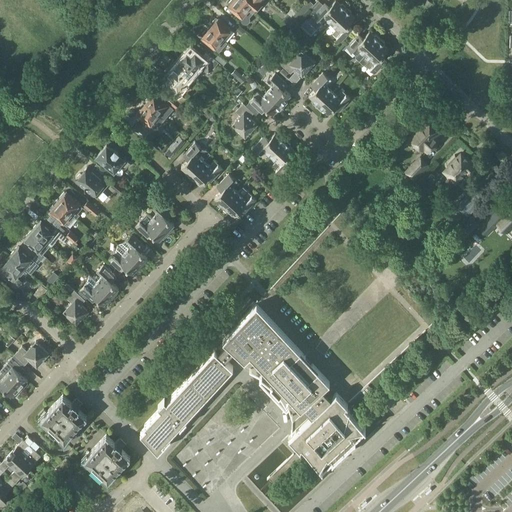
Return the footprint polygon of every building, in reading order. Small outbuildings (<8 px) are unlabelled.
[(254,12),(256,13),(241,0),(230,0),(229,2),(230,3),(227,6),(228,7),(241,18),(241,20),(242,22),(243,23),(246,24),(248,23),(250,21),(250,19),(249,17),(254,12)] [(241,0),(256,13),(264,3),(261,0),(241,0)] [(310,0),(306,0),(296,11),(292,16),(297,21),(313,3),(310,0)] [(317,0),(310,9),(314,13),(313,14),(322,23),(326,18),(332,22),(347,6),(343,2),(340,3),(337,0),(334,0),(329,6),(328,8),(323,4),(318,0),(317,0)] [(425,6),(430,9),(431,8),(433,3),(428,0),(425,6)] [(351,10),(347,6),(332,22),(337,27),(332,32),(341,41),(351,30),(347,26),(355,17),(351,13),(351,10)] [(212,23),(209,26),(227,42),(227,41),(235,31),(218,17),(217,18),(215,18),(211,23),(212,23)] [(227,42),(209,26),(207,29),(206,28),(203,33),(203,35),(202,36),(218,50),(220,50),(227,42)] [(241,35),(245,31),(240,26),(236,30),(241,35)] [(359,60),(381,37),(377,34),(374,34),(370,30),(361,39),(357,35),(347,46),(355,54),(355,57),(359,60)] [(274,32),(267,39),(275,46),(281,38),(274,32)] [(381,37),(359,60),(363,64),(366,64),(375,72),(385,61),(380,57),(389,48),(384,44),(385,41),(381,37)] [(206,51),(202,56),(195,50),(194,52),(190,49),(188,52),(187,51),(181,58),(183,59),(179,63),(192,74),(200,65),(204,68),(204,71),(213,70),(213,68),(214,68),(219,62),(206,51)] [(301,73),(303,73),(314,62),(305,53),(305,54),(298,54),(297,54),(292,59),(287,54),(280,62),(290,73),(295,68),(301,74),(301,73)] [(219,54),(215,58),(223,65),(227,61),(219,54)] [(265,66),(270,61),(266,57),(261,62),(265,66)] [(192,74),(179,63),(175,68),(174,67),(168,74),(168,75),(165,78),(169,81),(169,82),(178,90),(187,80),(190,83),(195,78),(191,75),(192,74)] [(242,75),(235,69),(231,73),(241,83),(247,76),(244,74),(242,75)] [(317,106),(332,90),(327,85),(331,80),(323,71),(313,82),(317,86),(309,95),(313,99),(312,102),(317,106)] [(267,91),(283,106),(287,102),(287,99),(290,95),(282,86),(286,82),(275,72),(267,81),(272,85),(267,91)] [(238,87),(233,93),(237,96),(242,91),(238,87)] [(332,90),(317,106),(321,110),(324,109),(328,113),(336,104),(341,108),(351,98),(342,89),(337,94),(332,90)] [(283,106),(267,91),(262,96),(257,91),(249,100),(260,110),(264,105),(273,114),(277,110),(280,110),(283,106)] [(146,102),(162,116),(166,110),(163,107),(167,103),(154,92),(146,102)] [(178,92),(173,97),(184,106),(186,108),(191,103),(178,92)] [(237,96),(233,93),(229,97),(234,101),(238,97),(237,96)] [(184,106),(173,97),(172,97),(168,101),(180,111),(184,106)] [(162,116),(146,102),(137,112),(152,126),(162,116)] [(256,125),(255,125),(255,123),(255,122),(249,117),(254,112),(243,102),(235,110),(240,115),(235,120),(236,121),(236,128),(245,137),(256,125)] [(427,120),(411,138),(422,149),(424,146),(429,151),(438,140),(436,139),(436,140),(433,137),(439,131),(437,130),(438,129),(438,127),(435,124),(433,124),(432,125),(427,120)] [(148,132),(137,122),(132,127),(144,137),(148,132)] [(271,156),(286,139),(282,135),(279,136),(275,132),(266,141),(262,137),(252,148),(261,156),(265,151),(271,156)] [(185,140),(179,134),(169,147),(175,152),(185,140)] [(286,139),(271,156),(276,161),(271,166),(280,174),(290,163),(285,159),(294,150),(290,146),(290,143),(286,139)] [(206,150),(203,150),(195,142),(185,153),(189,157),(181,166),(185,170),(185,172),(189,176),(210,154),(206,150)] [(126,168),(130,162),(124,157),(123,159),(117,153),(118,152),(114,149),(113,150),(106,144),(97,155),(114,171),(119,165),(123,168),(126,168)] [(450,164),(445,169),(450,174),(444,181),(451,187),(465,171),(468,174),(477,165),(470,159),(469,161),(461,153),(457,157),(453,158),(450,161),(450,164)] [(210,154),(189,176),(193,180),(196,179),(200,183),(208,174),(213,179),(223,168),(214,160),(209,165),(204,160),(210,154)] [(420,157),(406,172),(413,178),(427,164),(420,157)] [(76,179),(97,197),(108,183),(88,166),(82,173),(79,173),(77,176),(77,178),(76,179)] [(222,208),(238,191),(232,186),(237,181),(229,173),(219,184),(223,188),(215,197),(219,201),(218,204),(222,208)] [(110,186),(118,192),(125,198),(130,192),(115,180),(110,186)] [(242,186),(238,191),(222,208),(226,212),(229,211),(234,215),(242,206),(246,210),(256,199),(242,186)] [(61,197),(57,201),(74,216),(77,218),(80,214),(77,212),(82,207),(78,203),(79,202),(66,191),(65,192),(64,191),(60,196),(61,197)] [(479,203),(469,193),(457,206),(467,216),(479,203)] [(88,200),(82,207),(87,211),(88,210),(95,216),(100,211),(88,200)] [(152,218),(168,233),(173,228),(172,225),(174,223),(165,215),(169,210),(158,200),(151,208),(156,213),(152,218)] [(74,216),(57,201),(54,205),(52,204),(48,209),(50,210),(48,212),(61,223),(62,221),(67,225),(74,216)] [(505,209),(502,212),(497,207),(479,226),(488,234),(499,223),(508,231),(511,226),(511,203),(506,210),(505,209)] [(454,210),(443,221),(451,228),(461,217),(454,210)] [(147,213),(142,218),(135,226),(146,235),(150,231),(152,233),(159,239),(160,237),(163,238),(168,233),(152,218),(147,213)] [(36,224),(32,229),(52,245),(58,238),(64,243),(69,239),(56,228),(53,232),(40,221),(37,225),(36,224)] [(464,222),(459,228),(465,234),(471,229),(464,222)] [(52,245),(32,229),(27,234),(29,235),(25,239),(38,250),(45,241),(51,246),(52,245)] [(71,230),(66,236),(73,242),(78,237),(71,230)] [(125,241),(118,244),(142,266),(146,261),(146,258),(147,256),(138,248),(143,243),(132,233),(125,241)] [(142,266),(118,244),(115,251),(109,258),(119,268),(123,264),(132,272),(134,270),(137,271),(142,266)] [(86,250),(84,252),(90,258),(96,251),(90,246),(86,250)] [(13,251),(10,255),(24,267),(31,258),(19,247),(14,251),(13,251)] [(36,255),(44,262),(48,266),(52,261),(40,251),(36,255)] [(73,253),(67,260),(71,264),(72,265),(74,262),(78,257),(74,254),(73,253)] [(24,267),(10,255),(5,260),(7,261),(3,265),(11,272),(9,273),(16,279),(14,281),(19,285),(22,281),(16,276),(24,267)] [(44,262),(36,255),(33,259),(38,264),(38,263),(41,266),(44,262)] [(96,281),(113,297),(118,292),(117,289),(119,287),(110,279),(114,274),(103,264),(96,272),(101,276),(96,281)] [(54,272),(47,280),(52,284),(59,276),(54,272)] [(113,297),(96,281),(92,287),(87,282),(80,289),(90,299),(95,295),(103,303),(105,301),(108,302),(113,297)] [(85,300),(74,290),(68,283),(65,286),(71,292),(66,298),(71,302),(67,308),(67,315),(67,316),(76,324),(87,312),(87,310),(81,304),(85,300)] [(47,290),(41,285),(34,293),(39,298),(47,290)] [(145,426),(140,431),(156,448),(158,450),(164,443),(163,441),(233,366),(228,361),(236,352),(244,360),(250,355),(277,383),(278,382),(285,389),(283,391),(301,409),(303,411),(304,412),(305,411),(307,414),(306,414),(308,416),(309,418),(288,437),(300,449),(301,449),(300,448),(301,446),(309,454),(318,464),(319,465),(327,452),(333,458),(355,438),(348,430),(364,426),(362,424),(361,423),(360,422),(356,417),(350,411),(345,406),(346,404),(347,405),(348,405),(347,404),(347,403),(343,399),(336,392),(334,395),(331,398),(322,389),(325,387),(326,386),(330,382),(328,380),(312,364),(311,365),(304,357),(306,356),(305,355),(257,304),(256,304),(252,309),(240,322),(239,322),(223,340),(224,341),(221,344),(220,343),(215,349),(214,349),(210,354),(167,400),(164,398),(158,405),(160,407),(144,424),(145,426)] [(8,346),(15,339),(10,334),(3,342),(8,346)] [(15,353),(25,363),(30,359),(36,365),(36,364),(38,364),(38,365),(49,353),(40,344),(40,345),(33,345),(32,345),(27,350),(22,345),(15,353)] [(13,366),(5,374),(20,387),(23,383),(25,385),(28,382),(27,379),(19,372),(23,367),(12,356),(8,361),(13,366)] [(20,387),(5,374),(1,378),(0,377),(0,392),(4,388),(12,395),(15,396),(18,393),(16,391),(20,387)] [(372,389),(368,385),(351,401),(355,406),(372,389)] [(71,434),(87,416),(78,408),(82,404),(76,398),(72,402),(63,394),(47,411),(44,408),(38,415),(38,421),(45,427),(47,424),(50,426),(48,427),(55,433),(56,432),(58,434),(56,437),(62,443),(68,443),(74,436),(71,434)] [(74,436),(68,443),(81,455),(87,449),(90,452),(107,434),(87,416),(71,434),(74,436)] [(116,442),(107,434),(90,452),(87,449),(81,455),(82,461),(88,467),(91,464),(93,466),(92,468),(98,474),(99,472),(102,475),(99,477),(105,483),(111,483),(117,477),(114,474),(131,457),(122,448),(125,444),(119,439),(116,442)] [(23,439),(11,452),(28,468),(41,455),(23,439)] [(9,476),(16,482),(28,468),(11,452),(0,463),(0,466),(4,470),(9,465),(15,470),(9,476)] [(0,491),(4,495),(16,482),(9,476),(3,482),(0,478),(0,474),(4,470),(0,466),(0,491)]
